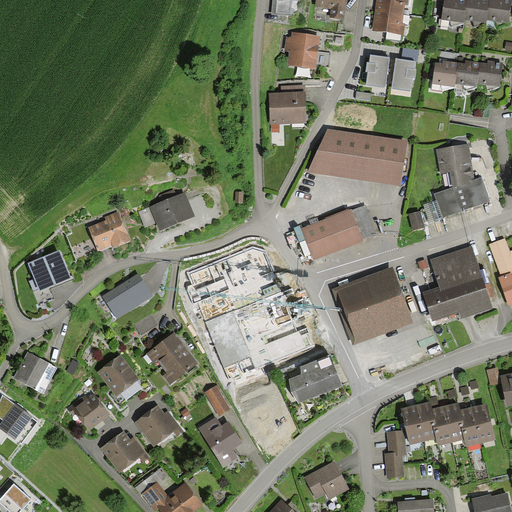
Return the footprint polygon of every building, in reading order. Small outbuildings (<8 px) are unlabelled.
[(297,0),(273,0),(272,15),(290,17),(291,2),(297,2),(297,0)] [(316,0),(316,8),(331,10),(330,19),(345,21),(346,12),(347,12),(348,0),(316,0)] [(377,0),(373,32),(387,34),(387,40),(401,42),(402,36),(404,36),(405,25),(403,25),(406,7),(410,8),(410,0),(377,0)] [(464,24),(464,22),(466,0),(451,0),(452,1),(444,0),(441,22),(464,24)] [(466,0),(464,22),(486,25),(487,21),(489,0),(466,0)] [(511,0),(489,0),(487,21),(509,24),(511,0)] [(308,36),(294,34),(294,39),(288,38),(286,53),(291,54),(289,68),(317,72),(318,67),(331,69),(333,54),(320,52),(322,38),(308,36)] [(367,86),(385,89),(390,59),(382,58),(371,56),(369,65),(367,65),(366,74),(369,74),(367,86)] [(403,62),(396,61),(392,90),(411,93),(413,80),(415,80),(416,71),(415,71),(416,64),(403,62)] [(455,88),(455,86),(458,64),(444,62),(443,65),(436,64),(433,85),(455,88)] [(458,64),(455,86),(478,88),(478,85),(481,65),(466,62),(466,65),(458,64)] [(481,65),(478,85),(500,88),(503,64),(488,62),(488,66),(481,65)] [(284,95),(270,95),(271,125),(306,123),(305,86),(283,87),(284,95)] [(357,92),(356,99),(370,101),(371,94),(357,92)] [(408,142),(328,130),(307,173),(401,188),(408,142)] [(442,219),(491,203),(482,178),(475,181),(469,145),(436,151),(441,175),(447,174),(449,183),(451,183),(453,190),(434,196),(442,219)] [(185,194),(151,208),(157,223),(160,232),(195,219),(185,194)] [(352,209),(302,227),(314,259),(364,241),(363,238),(373,234),(363,207),(353,211),(352,209)] [(145,228),(157,223),(151,208),(139,212),(145,228)] [(104,221),(89,227),(99,252),(112,246),(114,250),(132,243),(119,212),(103,218),(104,221)] [(421,213),(408,216),(412,232),(425,229),(421,213)] [(505,241),(490,246),(501,277),(497,278),(508,309),(511,307),(511,252),(510,253),(505,241)] [(266,249),(253,243),(189,269),(186,290),(196,312),(279,278),(266,249)] [(471,248),(431,262),(439,284),(421,290),(433,323),(457,314),(459,320),(493,309),(490,300),(495,298),(490,284),(484,286),(471,248)] [(61,252),(29,265),(35,281),(30,283),(40,308),(56,301),(51,290),(73,282),(61,252)] [(393,267),(333,290),(354,345),(414,322),(393,267)] [(119,287),(102,298),(117,320),(153,298),(138,275),(119,287)] [(234,309),(201,322),(221,371),(227,384),(232,382),(243,410),(277,396),(262,360),(256,362),(234,309)] [(151,315),(134,325),(141,336),(158,326),(151,315)] [(307,318),(263,336),(271,358),(304,345),(300,335),(312,330),(307,318)] [(175,335),(148,356),(154,364),(158,361),(167,373),(164,376),(171,385),(198,366),(190,354),(182,344),(175,335)] [(28,352),(14,379),(44,395),(58,369),(28,352)] [(313,362),(301,367),(301,375),(289,380),(291,392),(298,403),(342,385),(331,355),(313,362)] [(121,356),(98,373),(117,398),(140,381),(121,356)] [(80,364),(73,361),(67,372),(73,375),(80,364)] [(487,371),(491,386),(501,384),(498,369),(487,371)] [(511,374),(501,377),(507,407),(511,406),(511,374)] [(477,381),(470,383),(472,391),(479,389),(477,381)] [(230,410),(216,386),(204,392),(219,417),(230,410)] [(468,387),(461,389),(463,396),(470,395),(468,387)] [(455,391),(448,392),(450,400),(457,398),(455,391)] [(92,392),(68,410),(75,418),(77,417),(89,433),(111,417),(99,401),(92,392)] [(3,395),(0,404),(0,416),(4,420),(0,426),(0,443),(2,445),(8,436),(21,446),(39,422),(18,407),(3,395)] [(438,397),(431,399),(433,406),(440,404),(438,397)] [(281,404),(254,416),(264,441),(277,436),(275,431),(280,429),(289,426),(281,404)] [(431,404),(402,411),(411,446),(437,440),(438,447),(466,441),(467,448),(495,442),(487,407),(461,413),(459,405),(433,412),(431,404)] [(158,407),(135,424),(154,449),(174,434),(177,438),(185,433),(169,412),(165,415),(158,407)] [(187,409),(181,413),(185,418),(191,414),(187,409)] [(229,424),(222,428),(217,419),(199,430),(224,468),(239,458),(237,455),(236,456),(233,452),(243,446),(229,424)] [(124,432),(101,450),(120,474),(140,459),(143,464),(150,459),(134,438),(130,441),(124,432)] [(405,432),(387,433),(389,454),(385,455),(387,478),(405,476),(403,457),(407,457),(405,432)] [(342,477),(336,464),(306,480),(315,499),(325,494),(329,501),(349,491),(342,477)] [(158,484),(142,495),(154,511),(155,511),(159,510),(160,511),(196,511),(203,507),(186,484),(168,497),(158,484)] [(22,511),(32,501),(14,485),(0,501),(0,504),(8,511),(22,511)] [(491,495),(472,499),(474,511),(511,511),(507,494),(492,498),(491,495)] [(414,502),(398,503),(398,511),(434,511),(434,500),(414,502)] [(293,511),(289,508),(282,502),(273,511),(293,511)]
